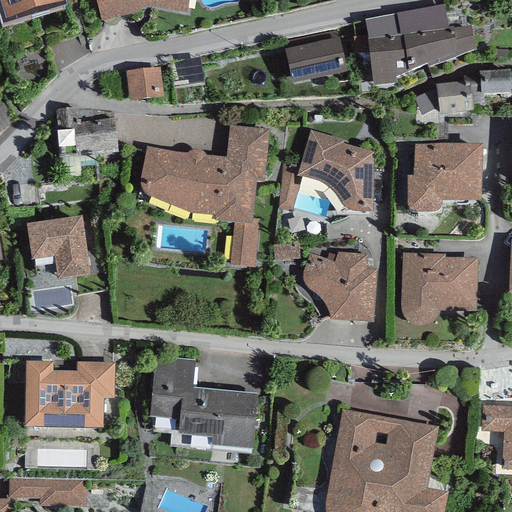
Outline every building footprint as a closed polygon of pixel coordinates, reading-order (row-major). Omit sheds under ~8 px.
[(0,0),(0,26),(1,32),(66,12),(62,0),(0,0)] [(94,0),(99,26),(141,14),(140,10),(147,8),(186,15),(189,0),(94,0)] [(444,6),(396,16),(399,39),(403,38),(408,77),(456,60),(457,62),(475,54),(471,29),(449,30),(444,6)] [(399,39),(396,16),(352,26),(355,58),(370,72),(373,92),(397,89),(396,83),(408,77),(403,38),(399,39)] [(337,29),(281,41),(291,88),(347,76),(337,29)] [(159,71),(125,75),(129,106),(162,102),(159,71)] [(510,96),(509,74),(479,75),(480,85),(471,86),(472,107),(483,107),(483,98),(510,96)] [(436,92),(414,101),(422,118),(438,110),(439,119),(473,115),(472,107),(471,86),(436,89),(436,92)] [(59,161),(118,156),(113,114),(76,109),(54,113),(59,161)] [(147,150),(140,190),(144,198),(190,219),(215,222),(214,226),(233,228),(230,269),(254,271),(259,222),(253,221),(257,186),(264,186),(269,133),(229,129),(226,160),(206,158),(205,156),(202,155),(199,153),(195,153),(192,153),(189,155),(187,156),(147,150)] [(344,144),(310,134),(300,169),(297,180),(302,181),(316,185),(320,187),(325,189),(327,191),(332,195),(339,204),(342,209),(344,211),(346,213),(349,215),(353,216),(355,216),(373,216),(374,156),(343,147),(344,144)] [(483,148),(415,147),(412,181),(406,181),(409,207),(409,212),(410,215),(415,217),(433,216),(437,216),(441,213),(442,211),(441,206),(481,206),(483,148)] [(300,169),(283,163),(277,211),(292,213),(302,181),(297,180),(300,169)] [(56,269),(58,283),(90,279),(82,221),(26,229),(31,264),(35,264),(37,272),(56,269)] [(299,244),(274,246),(275,262),(300,261),(299,244)] [(367,257),(338,255),(334,264),(309,256),(304,271),(303,274),(303,279),(303,283),(304,287),(308,291),(313,294),(316,298),(322,302),(325,308),(327,313),(329,319),(330,324),(373,327),(376,272),(367,271),(367,257)] [(446,257),(402,256),(401,309),(401,312),(402,316),(404,320),(407,323),(410,325),(414,327),(418,328),(423,329),(427,328),(431,326),(434,323),(437,320),(438,317),(439,314),(476,315),(477,261),(446,259),(446,257)] [(196,361),(156,358),(150,421),(180,424),(179,439),(211,442),(210,451),(253,454),(259,397),(194,391),(196,361)] [(52,366),(25,365),(24,432),(103,433),(104,404),(114,404),(115,366),(76,366),(76,375),(52,375),(52,366)] [(511,409),(482,408),(481,434),(502,435),(501,471),(511,472),(511,409)] [(438,430),(342,413),(326,502),(324,508),(324,511),(445,511),(447,499),(428,494),(438,430)] [(9,479),(9,501),(39,501),(39,509),(86,510),(86,480),(9,479)] [(10,511),(11,502),(0,501),(0,511),(10,511)]
